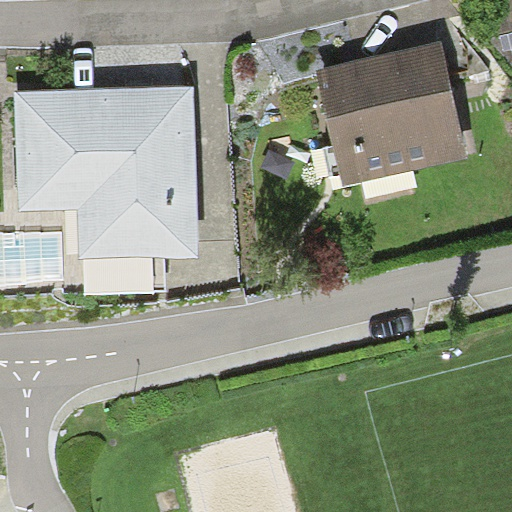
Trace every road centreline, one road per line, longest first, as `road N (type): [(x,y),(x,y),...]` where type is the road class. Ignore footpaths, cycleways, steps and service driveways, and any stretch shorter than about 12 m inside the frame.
road 1 (residential): [(0,364),(166,356),(511,272)]
road 2 (residential): [(330,0),(116,27),(0,28)]
